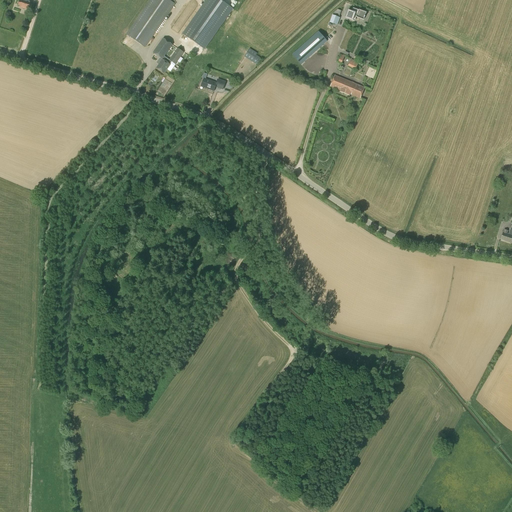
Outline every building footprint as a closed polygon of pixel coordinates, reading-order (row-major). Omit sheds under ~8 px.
[(29,1),(29,0),(22,0),(22,1),(20,1),(18,4),(20,5),(20,7),(28,10),(29,8),(31,9),(33,5),(30,4),(31,2),(29,1)] [(151,38),(175,4),(168,0),(150,0),(127,35),(144,47),(150,39),(151,38)] [(204,49),(232,9),(220,0),(207,0),(183,34),(204,49)] [(359,10),(353,8),(352,11),(348,10),(345,18),(355,21),(356,17),(364,20),(366,12),(359,10)] [(337,26),(340,18),(332,15),(329,23),(337,26)] [(319,31),(293,55),(302,65),(315,53),(323,46),(328,41),(319,31)] [(169,60),(164,57),(173,45),(163,38),(152,53),(162,59),(156,68),(164,74),(171,65),(170,65),(171,64),(170,64),(171,62),(175,65),(184,53),(177,48),(169,60)] [(257,65),(261,58),(256,55),(257,53),(249,48),(244,57),(257,65)] [(355,70),(358,63),(351,59),(348,66),(355,70)] [(365,64),(361,73),(372,77),(375,69),(365,64)] [(360,99),(365,88),(335,75),(330,86),(340,91),(340,92),(349,96),(350,94),(360,99)] [(217,83),(204,79),(201,87),(214,91),(215,87),(223,89),(225,82),(218,80),(217,83)] [(187,94),(182,102),(186,105),(191,97),(187,94)] [(511,239),(511,223),(511,224),(508,234),(506,234),(507,231),(504,230),(503,233),(501,239),(504,241),(505,239),(511,241),(511,239)]
